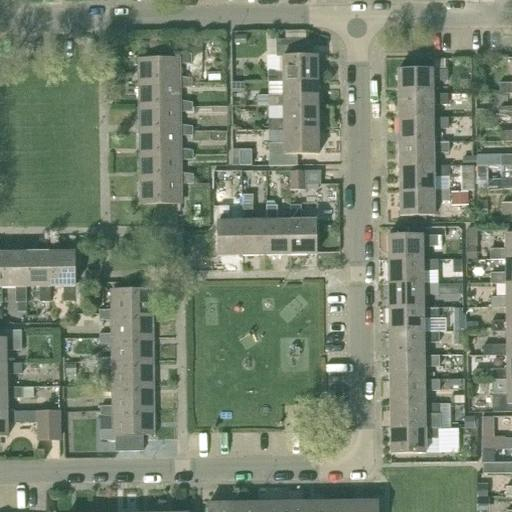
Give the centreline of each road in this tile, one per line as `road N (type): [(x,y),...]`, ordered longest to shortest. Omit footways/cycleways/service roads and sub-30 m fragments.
road 1 (residential): [(0,473),(364,466),(357,16)]
road 2 (residential): [(0,20),(357,16)]
road 3 (residential): [(357,16),(511,14)]
